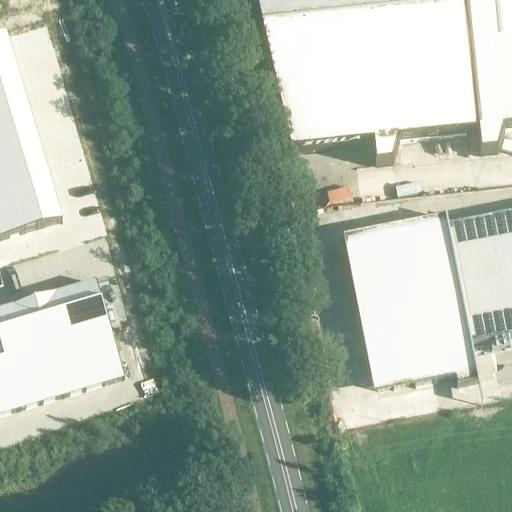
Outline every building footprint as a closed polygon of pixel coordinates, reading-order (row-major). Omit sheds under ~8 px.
[(393,168),(399,145),(478,137),(480,159),(497,157),(504,135),(511,133),(511,0),(253,0),(290,157),(373,148),(375,170),(393,168)] [(0,220),(44,207),(0,55),(0,220)] [(419,175),(396,179),(400,200),(422,197),(419,175)] [(368,188),(345,191),(347,205),(370,202),(368,188)] [(479,207),(482,193),(467,191),(464,205),(479,207)] [(511,217),(489,222),(511,340),(511,217)] [(447,230),(448,230),(446,219),(342,240),(354,300),(359,299),(377,393),(413,386),(414,390),(455,382),(456,390),(478,386),(470,348),(447,230)] [(0,313),(0,418),(123,382),(94,286),(0,313)]
